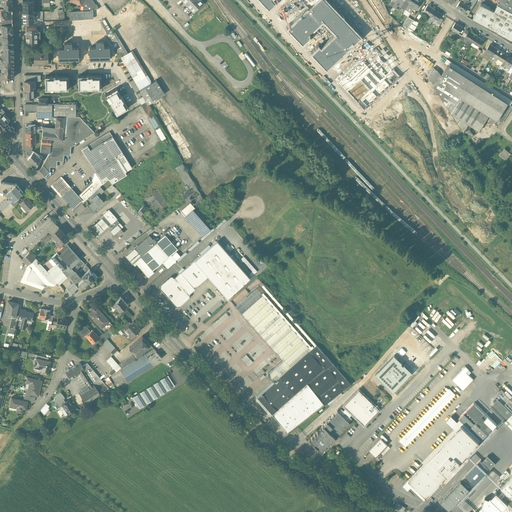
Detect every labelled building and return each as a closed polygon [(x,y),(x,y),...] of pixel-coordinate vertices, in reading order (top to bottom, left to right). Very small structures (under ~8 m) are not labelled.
[(33,0),(22,1),(23,12),(33,11),(33,4),(35,4),(34,0),(33,0)] [(92,0),(82,0),(81,4),(83,5),(83,11),(89,10),(92,9),(96,6),(92,0)] [(183,0),(185,2),(183,3),(186,5),(187,4),(193,10),(202,1),(201,0),(183,0)] [(258,0),(268,10),(276,2),(274,0),(299,0),(307,8),(285,28),(302,46),(311,37),(309,35),(322,22),(334,34),(320,47),(318,44),(309,53),(326,71),(362,36),(327,0),(258,0)] [(405,0),(403,0),(396,0),(395,3),(392,7),(398,11),(401,7),(405,1),(405,0)] [(411,0),(404,0),(405,0),(405,1),(401,7),(405,10),(410,3),(411,0)] [(421,1),(420,0),(411,0),(410,3),(405,10),(403,13),(407,16),(408,15),(409,15),(410,12),(411,13),(414,9),(413,8),(414,7),(416,9),(421,1)] [(468,0),(463,0),(462,2),(460,1),(456,7),(459,9),(461,10),(462,10),(465,12),(465,11),(467,8),(469,6),(468,6),(470,4),(468,3),(469,1),(468,0)] [(511,0),(500,0),(498,4),(511,11),(511,0)] [(511,11),(498,4),(494,11),(481,3),(472,19),(511,40),(511,11)] [(435,9),(428,5),(424,11),(429,15),(431,16),(435,9)] [(4,9),(1,9),(1,23),(12,24),(12,9),(4,9)] [(89,10),(83,11),(69,11),(69,20),(84,19),(93,18),(92,9),(89,10)] [(442,14),(435,9),(431,16),(430,17),(432,18),(433,17),(438,20),(442,14)] [(33,11),(23,12),(23,21),(23,22),(34,22),(35,22),(35,20),(34,20),(33,11)] [(413,20),(408,16),(402,26),(408,29),(413,20)] [(112,31),(104,18),(100,21),(107,34),(112,31)] [(463,27),(455,22),(451,29),(452,29),(450,32),(455,35),(457,32),(459,34),(463,27)] [(1,23),(1,26),(0,26),(0,28),(2,28),(2,35),(13,35),(12,24),(1,23)] [(37,28),(26,28),(26,43),(37,43),(37,37),(40,37),(40,30),(37,30),(37,28)] [(112,31),(107,34),(113,43),(119,38),(114,30),(112,31)] [(476,36),(469,31),(465,38),(466,38),(463,42),(468,45),(471,41),(472,42),(476,36)] [(2,35),(1,35),(1,38),(1,40),(2,39),(2,46),(3,46),(13,46),(13,35),(2,35)] [(465,38),(462,36),(458,41),(457,44),(459,45),(461,42),(467,46),(468,45),(463,42),(466,38),(465,38)] [(483,40),(476,36),(472,42),(479,47),(483,40)] [(151,80),(132,49),(128,52),(119,38),(113,43),(113,44),(116,48),(140,90),(151,83),(151,80)] [(89,47),(89,59),(110,59),(110,47),(104,47),(103,42),(96,42),(96,47),(89,47)] [(58,47),(59,60),(79,59),(79,47),(72,48),(72,43),(63,43),(63,47),(58,47)] [(497,49),(490,44),(486,51),(492,54),(493,55),(497,49)] [(13,46),(3,46),(3,48),(3,53),(2,53),(2,57),(3,57),(3,60),(13,60),(13,57),(13,46)] [(508,55),(497,49),(493,55),(495,57),(492,61),(493,61),(495,63),(496,62),(501,66),(502,64),(508,55)] [(48,52),(34,52),(34,63),(48,63),(48,52)] [(511,65),(511,58),(508,55),(502,64),(504,66),(506,63),(511,67),(511,65)] [(398,76),(379,56),(368,66),(361,59),(338,82),(364,109),(398,76)] [(3,60),(1,60),(1,64),(0,63),(0,67),(1,68),(1,72),(13,71),(13,60),(3,60)] [(489,86),(450,61),(447,65),(487,89),(489,86)] [(441,74),(434,63),(433,68),(428,77),(434,86),(437,81),(441,74)] [(487,89),(447,65),(441,74),(437,81),(461,96),(489,115),(497,120),(508,103),(487,89)] [(511,67),(503,79),(505,80),(510,72),(511,73),(511,72),(511,66),(511,67)] [(100,76),(78,76),(78,89),(100,89),(100,76)] [(68,77),(45,77),(46,90),(68,90),(68,77)] [(151,83),(140,90),(148,104),(158,98),(165,94),(156,80),(151,83)] [(25,81),(24,81),(24,90),(33,89),(34,89),(36,89),(36,81),(34,81),(25,81)] [(461,96),(437,81),(434,86),(451,113),(461,96)] [(511,100),(489,86),(487,89),(508,103),(510,104),(511,103),(511,104),(511,102),(511,100)] [(127,108),(117,88),(105,95),(116,114),(127,108)] [(33,89),(24,90),(25,100),(33,100),(33,89)] [(489,115),(461,96),(451,113),(469,125),(479,131),(487,119),(489,115)] [(147,102),(141,105),(149,118),(154,114),(147,102)] [(508,103),(497,120),(502,123),(511,107),(511,105),(510,104),(508,103)] [(39,104),(37,104),(37,111),(37,117),(52,117),(52,104),(39,104)] [(59,104),(52,104),(52,117),(53,117),(53,116),(64,117),(67,117),(68,104),(59,104)] [(469,125),(451,113),(464,133),(469,125)] [(155,128),(159,126),(153,115),(149,117),(155,128)] [(497,120),(489,115),(487,119),(495,124),(497,120)] [(7,116),(0,122),(0,128),(1,129),(7,124),(8,123),(7,122),(10,119),(7,116)] [(95,132),(79,116),(67,116),(66,140),(65,140),(62,140),(54,139),(51,139),(51,146),(50,151),(50,152),(40,170),(44,175),(49,172),(49,165),(55,166),(56,159),(62,160),(63,153),(69,154),(70,147),(95,132)] [(64,117),(53,116),(53,117),(53,120),(56,120),(55,133),(54,139),(62,140),(64,117)] [(10,127),(7,124),(1,129),(8,138),(15,132),(13,130),(14,129),(11,126),(10,127)] [(35,125),(28,125),(28,126),(25,126),(25,133),(35,132),(35,127),(35,125)] [(160,127),(155,130),(162,141),(166,138),(160,127)] [(469,129),(464,133),(468,139),(473,136),(469,129)] [(35,132),(25,133),(26,145),(32,145),(36,145),(35,132)] [(103,136),(117,159),(124,155),(109,132),(103,136)] [(117,159),(103,136),(102,136),(81,149),(97,174),(103,184),(108,179),(112,183),(127,174),(126,172),(125,171),(117,159)] [(511,147),(509,152),(504,148),(499,155),(505,160),(510,154),(510,155),(511,153),(511,154),(511,147)] [(39,156),(33,151),(30,156),(27,159),(35,168),(41,159),(39,157),(39,156)] [(132,167),(124,155),(117,159),(125,171),(132,167)] [(194,184),(184,167),(180,169),(188,183),(184,186),(187,190),(194,184)] [(291,169),(290,171),(292,172),(290,176),(298,178),(300,172),(291,169)] [(96,178),(78,196),(81,200),(83,202),(90,195),(100,186),(103,184),(97,174),(95,176),(96,178)] [(78,196),(61,177),(52,185),(72,208),(81,200),(78,196)] [(16,183),(4,182),(1,181),(0,184),(0,190),(6,192),(16,183)] [(16,183),(6,192),(8,194),(6,195),(10,199),(11,198),(14,200),(23,192),(16,183)] [(203,199),(194,184),(187,190),(181,194),(187,202),(189,200),(193,205),(203,199)] [(100,186),(90,195),(92,198),(94,201),(89,205),(93,210),(98,206),(104,202),(98,195),(99,194),(100,195),(104,191),(100,186)] [(34,204),(26,196),(19,202),(27,210),(34,204)] [(6,199),(0,204),(0,212),(10,204),(6,199)] [(188,201),(179,208),(181,211),(190,203),(188,201)] [(181,211),(185,216),(192,209),(194,207),(190,203),(181,211)] [(143,206),(137,211),(140,215),(146,210),(143,206)] [(109,209),(101,216),(113,228),(110,231),(117,238),(124,232),(121,228),(123,226),(119,222),(117,224),(115,221),(117,219),(109,209)] [(210,229),(192,209),(185,216),(203,236),(210,229)] [(153,218),(146,210),(140,215),(147,223),(153,218)] [(49,217),(23,240),(30,248),(49,231),(51,234),(59,227),(49,217)] [(102,217),(89,229),(96,236),(109,225),(102,217)] [(59,227),(51,234),(52,235),(52,236),(54,239),(55,238),(57,240),(65,234),(59,227)] [(57,240),(56,241),(60,246),(62,245),(69,238),(65,234),(57,240)] [(149,235),(134,248),(141,255),(155,243),(156,243),(155,243),(149,235)] [(177,250),(164,235),(155,243),(156,243),(155,243),(168,257),(177,250)] [(250,278),(217,241),(194,261),(208,276),(211,279),(217,287),(218,287),(222,292),(222,293),(222,292),(227,297),(227,298),(228,297),(250,278)] [(141,255),(135,261),(148,277),(154,272),(152,271),(162,262),(167,268),(173,263),(168,257),(155,243),(141,255)] [(69,246),(67,244),(63,247),(59,251),(57,253),(68,265),(74,271),(84,263),(80,259),(81,259),(69,246)] [(141,255),(134,248),(126,256),(132,263),(135,261),(141,255)] [(30,252),(22,260),(28,266),(35,258),(30,252)] [(68,265),(57,253),(51,257),(60,267),(62,269),(62,270),(68,265)] [(47,271),(42,266),(35,258),(28,266),(20,282),(42,289),(45,284),(53,286),(57,282),(53,278),(47,271)] [(208,276),(194,261),(180,273),(188,281),(194,288),(208,276)] [(74,271),(68,265),(62,270),(62,269),(58,273),(53,278),(59,285),(69,276),(74,271)] [(86,265),(77,273),(80,276),(89,268),(86,265)] [(50,269),(47,271),(53,278),(58,273),(52,267),(50,269)] [(89,269),(81,276),(84,279),(78,284),(82,288),(88,282),(89,284),(96,278),(97,277),(89,269)] [(77,273),(75,270),(74,271),(69,276),(75,282),(81,277),(80,276),(77,273)] [(188,281),(180,273),(174,278),(182,287),(188,281)] [(174,278),(173,277),(171,277),(161,286),(161,288),(167,294),(169,294),(168,295),(168,296),(169,297),(170,297),(171,297),(171,299),(176,305),(178,305),(188,297),(188,294),(188,293),(189,294),(191,292),(190,291),(194,288),(188,281),(182,287),(174,278)] [(78,288),(73,283),(67,289),(71,294),(78,288)] [(289,428),(350,382),(317,343),(314,346),(258,284),(234,305),(281,360),(269,371),(275,378),(258,394),(289,428)] [(121,296),(113,303),(111,305),(114,308),(115,307),(119,312),(120,311),(128,304),(121,296)] [(18,303),(8,301),(5,314),(12,316),(15,317),(16,312),(17,310),(18,307),(17,307),(18,303)] [(109,321),(97,307),(94,304),(90,307),(93,311),(89,314),(101,327),(104,325),(108,328),(112,325),(109,321)] [(33,313),(26,311),(23,310),(23,309),(20,309),(19,313),(18,315),(21,316),(21,315),(22,315),(22,318),(20,328),(25,329),(27,319),(32,320),(32,319),(32,320),(33,319),(32,319),(33,313)] [(50,310),(43,309),(41,309),(40,317),(48,319),(49,315),(50,310)] [(133,316),(127,310),(122,314),(128,320),(128,321),(133,316)] [(15,317),(12,316),(9,327),(10,327),(15,328),(17,320),(18,315),(19,313),(16,312),(15,317)] [(423,312),(410,325),(413,327),(420,319),(425,325),(428,322),(426,320),(429,317),(423,312)] [(68,319),(58,317),(57,322),(52,320),(52,321),(51,323),(51,324),(56,325),(56,326),(66,328),(68,319)] [(128,321),(119,328),(122,332),(125,329),(124,329),(131,323),(128,321)] [(140,329),(133,321),(131,323),(124,329),(125,329),(126,328),(129,332),(128,333),(131,337),(140,329)] [(92,330),(90,332),(89,331),(90,330),(84,324),(76,330),(82,337),(85,335),(92,343),(90,345),(92,347),(98,343),(96,340),(99,338),(99,337),(92,330)] [(103,334),(99,337),(99,338),(103,342),(107,339),(103,334)] [(142,335),(129,347),(137,356),(150,344),(147,341),(142,335)] [(117,350),(107,339),(103,343),(113,354),(117,350)] [(154,349),(145,354),(153,364),(161,357),(154,349)] [(145,354),(120,370),(127,381),(153,364),(145,354)] [(133,355),(118,364),(122,368),(135,360),(133,355)] [(121,367),(111,356),(107,360),(116,371),(121,367)] [(43,359),(36,358),(34,365),(42,367),(41,373),(48,374),(51,361),(43,359)] [(80,362),(69,369),(68,368),(67,369),(68,370),(65,371),(70,379),(80,373),(89,386),(93,383),(82,366),(80,362)] [(108,388),(87,363),(82,366),(93,383),(100,393),(108,388)] [(454,377),(465,388),(475,378),(468,370),(470,368),(467,365),(454,377)] [(166,376),(132,397),(139,408),(173,386),(166,376)] [(42,380),(27,377),(26,382),(29,383),(27,392),(28,393),(35,395),(38,396),(42,380)] [(89,386),(79,392),(86,403),(90,400),(93,398),(100,393),(93,383),(89,386)] [(364,425),(352,414),(351,415),(364,428),(381,409),(359,388),(341,406),(344,409),(346,408),(344,406),(359,390),(379,409),(364,425)] [(449,388),(399,440),(405,446),(455,394),(449,388)] [(352,414),(364,425),(379,409),(359,390),(344,406),(346,408),(344,409),(343,410),(341,408),(338,411),(349,422),(351,419),(349,417),(351,415),(352,414)] [(60,392),(56,395),(57,396),(54,398),(55,399),(52,400),(55,404),(56,403),(59,407),(62,405),(61,404),(65,401),(63,399),(65,398),(62,394),(61,395),(60,392)] [(28,401),(11,397),(9,407),(17,409),(16,411),(22,412),(23,408),(26,409),(28,401)] [(75,409),(69,399),(65,401),(61,404),(62,405),(68,414),(75,409)] [(511,413),(498,400),(490,408),(511,429),(511,413)] [(459,418),(463,423),(404,482),(423,501),(482,442),(499,425),(476,401),(459,418)] [(45,414),(46,413),(49,415),(51,411),(48,409),(50,406),(46,403),(41,411),(45,414)] [(309,440),(322,452),(350,423),(349,422),(338,411),(337,411),(309,440)] [(386,446),(380,440),(369,451),(375,457),(386,446)] [(483,460),(491,468),(497,461),(490,454),(483,460)] [(478,464),(469,473),(477,481),(486,472),(478,464)] [(511,511),(511,477),(505,485),(511,492),(511,500),(501,511),(489,499),(479,510),(476,511),(511,511)] [(463,480),(442,501),(450,509),(472,488),(463,480)]
